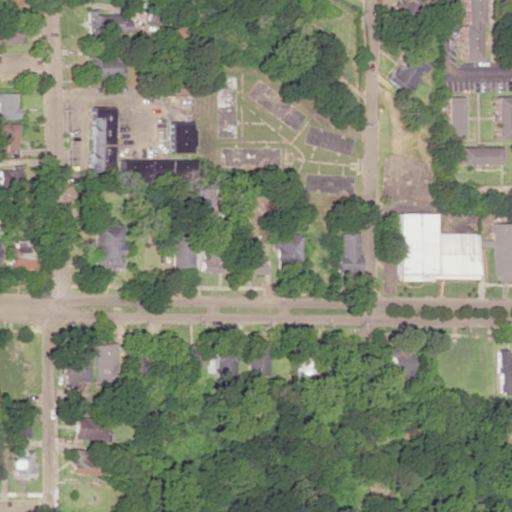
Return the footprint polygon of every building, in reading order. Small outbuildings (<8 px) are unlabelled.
[(0,0),(0,11),(16,12),(16,0),(0,0)] [(459,0),(460,61),(478,61),(476,0),(459,0)] [(117,15),(95,16),(95,33),(127,32),(127,20),(117,20),(117,15)] [(0,45),(22,44),(22,27),(0,28),(0,45)] [(415,77),(423,67),(404,53),(385,79),(404,94),(416,79),(415,77)] [(115,56),(87,57),(87,79),(120,78),(120,66),(116,66),(115,56)] [(14,93),(0,92),(0,118),(14,119),(14,93)] [(459,97),(442,97),(441,139),(458,139),(459,97)] [(492,139),(509,139),(508,97),(491,97),(492,139)] [(110,108),(88,108),(86,176),(108,176),(110,108)] [(0,155),(7,155),(7,150),(15,150),(16,123),(0,123),(0,155)] [(167,153),(190,153),(189,123),(166,123),(167,153)] [(497,164),(497,147),(454,147),(454,164),(497,164)] [(164,175),(189,175),(189,161),(117,160),(117,182),(164,182),(164,175)] [(0,163),(0,187),(17,187),(16,163),(0,163)] [(199,187),(200,207),(212,206),(211,186),(199,187)] [(394,280),(474,279),(473,247),(491,247),(491,282),(511,282),(511,224),(490,225),(490,240),(474,240),(474,233),(431,233),(431,213),(394,214),(394,280)] [(118,225),(92,225),(91,270),(117,270),(118,225)] [(171,273),(191,272),(190,233),(169,234),(171,273)] [(356,233),(335,234),(337,273),(357,272),(356,233)] [(223,273),(223,236),(206,235),(206,260),(200,260),(199,273),(223,273)] [(298,235),(274,235),(273,273),(297,273),(298,235)] [(27,270),(27,241),(10,241),(10,248),(3,247),(2,270),(27,270)] [(263,274),(263,260),(258,260),(258,241),(240,241),(239,274),(263,274)] [(86,343),(70,343),(70,356),(62,356),(62,386),(73,386),(73,381),(87,381),(86,343)] [(125,378),(145,377),(145,343),(125,343),(125,378)] [(93,344),(92,376),(113,377),(113,345),(93,344)] [(266,375),(265,344),(246,345),(247,375),(266,375)] [(179,345),(178,364),(200,365),(201,358),(204,358),(205,346),(179,345)] [(295,377),(316,378),(317,345),(296,345),(295,377)] [(212,380),(230,383),(235,351),(216,348),(212,380)] [(495,350),(494,391),(511,391),(511,353),(504,353),(504,350),(495,350)] [(383,352),(384,375),(405,375),(405,352),(383,352)] [(78,413),(88,414),(88,403),(78,403),(78,413)] [(72,439),(103,440),(104,418),(72,418),(72,439)] [(24,423),(10,423),(9,479),(31,480),(32,460),(29,460),(29,452),(24,451),(24,423)] [(95,475),(96,451),(68,450),(67,474),(95,475)]
